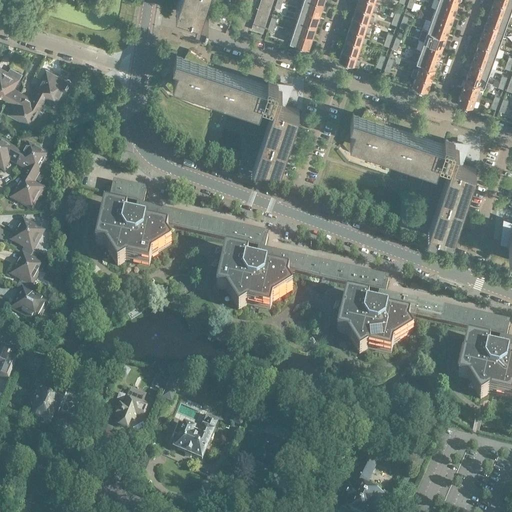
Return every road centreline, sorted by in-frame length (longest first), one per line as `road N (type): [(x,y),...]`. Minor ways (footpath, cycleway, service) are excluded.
road 1 (tertiary): [(511,294),(154,160),(136,134),(137,72)]
road 2 (secondary): [(156,511),(0,445)]
road 3 (unclassified): [(137,72),(0,28)]
road 4 (residential): [(440,111),(318,71)]
